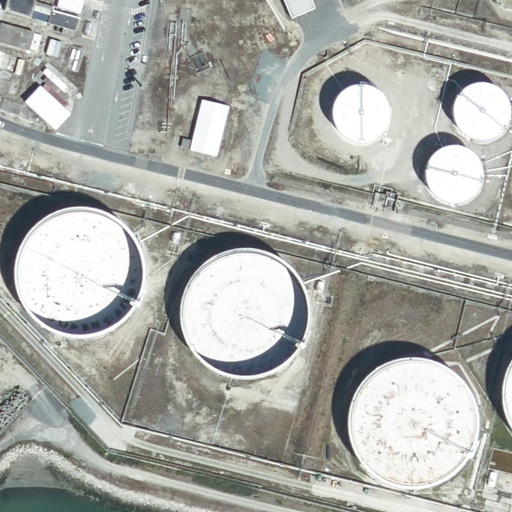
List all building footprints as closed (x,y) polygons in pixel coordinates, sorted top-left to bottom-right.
[(33,22),(33,21),(75,33),(79,22),(52,13),(35,8),(37,0),(2,0),(1,4),(6,6),(4,14),(33,22)] [(313,0),(283,0),(292,20),(317,9),(313,0)] [(511,0),(493,0),(494,3),(495,5),(497,8),(499,10),(502,12),(505,13),(509,14),(511,14),(511,0)] [(34,35),(1,26),(0,30),(0,45),(29,53),(31,46),(35,47),(37,40),(33,39),(34,35)] [(203,54),(190,60),(197,76),(210,70),(203,54)] [(321,100),(317,109),(316,117),(317,129),(320,136),(324,143),(329,149),(336,154),(343,158),(354,160),(362,160),(370,158),(381,153),(387,148),(395,138),(398,130),(399,122),(398,110),(394,98),(389,92),(383,86),(373,80),(365,78),(357,77),(345,79),(337,83),(330,88),(325,93),(321,100)] [(70,117),(40,90),(25,106),(56,133),(70,117)] [(229,107),(202,100),(190,151),(217,157),(229,107)] [(55,220),(44,226),(35,234),(27,243),(22,255),(19,265),(18,278),(19,289),(23,301),(29,312),(37,321),(46,328),(58,334),(75,337),(86,337),(98,334),(114,326),(124,318),(131,309),(138,292),(140,281),(139,262),(135,251),(130,241),(122,232),(112,224),(102,219),(84,215),(72,215),(55,220)] [(230,259),(212,266),(206,271),(194,284),(188,295),(184,312),(184,324),(186,336),(194,352),(201,362),(215,372),(227,377),(245,380),(256,379),(268,376),(284,367),(295,354),(301,344),(305,332),(307,320),(305,303),(297,285),(290,276),(281,268),(270,262),(258,258),(247,257),(230,259)] [(366,384),(358,395),(352,407),(349,424),(349,436),(352,448),(358,459),(365,470),(375,478),(391,487),(403,490),(422,490),(439,485),(450,478),(460,470),(470,454),(474,443),(476,424),(473,406),(467,394),(456,380),(446,372),(434,367),(415,363),(403,364),(386,369),(375,376),(366,384)] [(511,364),(504,381),(502,393),(502,406),(504,417),(509,429),(511,433),(511,364)]
